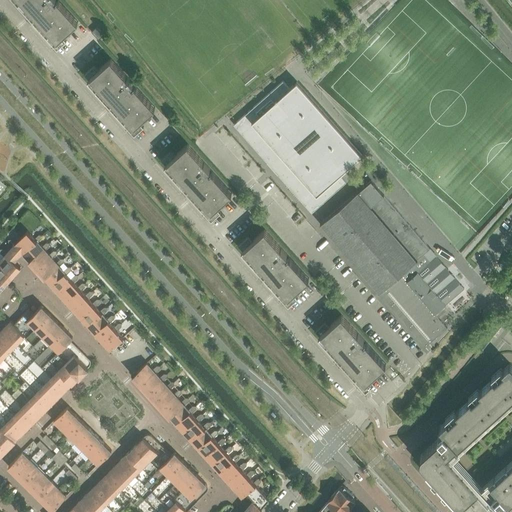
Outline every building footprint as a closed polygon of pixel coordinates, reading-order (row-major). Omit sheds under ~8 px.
[(16,0),(34,19),(36,22),(37,22),(58,46),(67,37),(64,34),(76,24),(78,22),(58,0),(56,2),(54,0),(16,0)] [(97,27),(91,32),(99,40),(104,35),(97,27)] [(94,65),(84,75),(111,104),(113,107),(118,112),(132,128),(135,132),(144,123),(142,119),(153,109),(155,107),(152,104),(135,85),(133,87),(131,85),(133,83),(111,58),(98,70),(94,65)] [(290,74),(231,126),(248,145),(249,146),(310,214),(369,161),(368,159),(366,158),(302,86),(298,81),(291,73),(290,74)] [(171,151),(161,160),(188,190),(190,192),(195,198),(209,213),(212,217),(221,209),(218,205),(230,194),(232,193),(212,171),(211,173),(208,170),(209,169),(210,169),(210,168),(188,144),(175,155),(171,151)] [(358,191),(321,224),(379,292),(378,293),(424,348),(447,328),(447,327),(438,317),(442,314),(439,310),(464,288),(384,195),(371,180),(358,191)] [(248,236),(238,245),(264,275),(267,278),(272,283),(286,299),(289,302),(298,294),(295,291),(307,280),(309,278),(289,256),(287,258),(285,255),(286,254),(287,254),(265,229),(252,240),(248,236)] [(8,243),(13,247),(7,253),(8,255),(15,261),(22,253),(36,240),(35,238),(28,230),(27,230),(16,243),(12,239),(8,239),(8,243)] [(39,235),(35,238),(36,240),(22,253),(29,260),(28,261),(29,261),(44,248),(42,246),(38,242),(42,238),(42,235),(39,235)] [(33,265),(36,268),(35,269),(36,269),(51,256),(49,254),(45,250),(49,246),(49,243),(46,243),(42,246),(44,248),(29,261),(30,263),(32,265),(33,265)] [(0,252),(4,256),(0,260),(0,263),(13,275),(21,267),(15,261),(8,255),(7,253),(3,249),(0,248),(0,252)] [(57,254),(57,251),(53,251),(49,254),(51,256),(36,269),(37,271),(38,271),(40,273),(44,276),(43,277),(58,264),(57,262),(52,258),(57,254)] [(45,279),(47,281),(48,281),(51,285),(65,272),(64,270),(60,266),(64,262),(64,259),(61,259),(57,262),(58,264),(43,277),(45,279)] [(0,263),(0,278),(6,283),(13,275),(0,263)] [(64,270),(65,272),(51,285),(58,293),(73,280),(71,278),(67,274),(71,270),(71,267),(68,267),(64,270)] [(71,278),(73,280),(58,293),(66,301),(80,288),(78,286),(74,282),(78,278),(78,275),(75,275),(71,278)] [(78,286),(80,288),(66,301),(73,309),(87,296),(86,295),(82,290),(86,286),(86,283),(82,283),(78,286)] [(86,295),(87,296),(73,309),(80,317),(94,304),(93,303),(89,298),(93,294),(93,291),(90,291),(86,295)] [(97,299),(93,303),(94,304),(80,317),(87,324),(86,325),(87,326),(102,312),(100,311),(96,306),(100,302),(100,299),(97,299)] [(41,305),(34,313),(28,319),(28,320),(36,327),(49,313),(41,305)] [(104,307),(100,311),(102,312),(87,326),(88,328),(88,327),(90,330),(91,329),(95,333),(109,320),(107,319),(103,314),(107,310),(107,307),(104,307)] [(29,309),(14,324),(19,329),(28,320),(28,319),(34,313),(29,309)] [(57,321),(49,313),(36,327),(43,335),(57,321)] [(111,315),(107,319),(109,320),(95,333),(101,340),(101,341),(101,342),(116,328),(115,327),(110,322),(114,318),(115,315),(111,315)] [(325,321),(315,331),(341,361),(344,363),(349,369),(363,384),(365,387),(366,388),(375,379),(374,379),(372,376),(384,365),(386,364),(366,342),(365,344),(362,341),(363,340),(364,340),(364,339),(342,315),(329,326),(325,321)] [(11,321),(4,328),(17,342),(25,334),(19,329),(14,324),(11,321)] [(65,328),(57,321),(43,335),(51,342),(65,328)] [(122,326),(122,323),(119,323),(115,327),(116,328),(101,342),(103,344),(103,343),(105,346),(106,345),(110,349),(124,337),(118,330),(122,326)] [(4,328),(0,331),(0,339),(10,349),(17,342),(4,328)] [(73,336),(65,328),(51,342),(59,350),(73,336)] [(0,339),(0,353),(3,357),(10,349),(0,339)] [(79,348),(71,356),(85,370),(89,366),(90,365),(90,364),(90,363),(90,362),(90,361),(90,360),(89,359),(89,358),(88,358),(79,348)] [(71,356),(63,365),(77,379),(85,370),(71,356)] [(137,380),(140,383),(139,384),(154,371),(156,372),(160,369),(160,366),(157,365),(153,369),(147,362),(132,376),(134,378),(136,380),(137,380)] [(508,511),(506,509),(511,505),(509,503),(511,500),(511,464),(490,484),(497,491),(488,499),(452,459),(462,450),(459,447),(511,398),(511,365),(510,363),(503,370),(501,368),(491,377),(493,378),(479,391),(477,389),(468,397),(469,399),(456,411),(454,409),(445,418),(447,420),(439,427),(443,431),(438,435),(440,437),(422,453),(421,454),(421,455),(421,456),(420,457),(420,458),(420,459),(421,460),(421,461),(422,462),(428,469),(426,471),(433,478),(431,479),(435,484),(437,483),(443,489),(441,491),(446,496),(447,494),(453,501),(452,502),(456,507),(458,506),(463,511),(508,511)] [(63,365),(54,373),(68,387),(77,379),(63,365)] [(160,377),(156,372),(154,371),(139,384),(141,386),(143,388),(144,388),(147,391),(146,392),(162,379),(163,380),(167,377),(167,374),(164,373),(160,377)] [(54,373),(46,381),(60,395),(68,387),(54,373)] [(167,385),(163,380),(162,379),(146,392),(148,394),(150,396),(151,396),(154,399),(153,400),(154,400),(169,387),(170,389),(174,385),(174,382),(171,381),(167,385)] [(46,381),(38,389),(52,403),(60,395),(46,381)] [(174,393),(170,389),(169,387),(154,400),(155,402),(158,404),(161,407),(160,408),(161,408),(176,395),(177,397),(181,393),(182,390),(178,390),(174,393)] [(38,389),(30,398),(44,411),(52,403),(38,389)] [(182,401),(177,397),(176,395),(161,408),(163,410),(165,412),(166,412),(169,415),(168,416),(183,403),(185,405),(189,401),(189,398),(186,398),(182,401)] [(30,398),(22,406),(36,420),(44,411),(30,398)] [(196,406),(193,406),(189,409),(185,405),(183,403),(168,416),(170,418),(172,420),(173,420),(176,423),(175,424),(190,411),(192,413),(196,409),(196,406)] [(22,406),(14,414),(28,428),(36,420),(22,406)] [(54,420),(61,428),(75,414),(68,406),(54,420)] [(180,428),(183,431),(182,432),(183,432),(198,419),(199,421),(203,417),(203,414),(200,414),(196,417),(192,413),(190,411),(175,424),(177,426),(179,428),(180,428)] [(14,414),(5,422),(19,436),(28,428),(14,414)] [(75,414),(61,428),(69,435),(82,421),(75,414)] [(187,436),(190,439),(189,440),(190,441),(205,427),(206,429),(210,425),(211,422),(207,422),(203,425),(199,421),(198,419),(183,432),(184,434),(186,436),(187,436)] [(82,421),(69,435),(76,442),(90,428),(82,421)] [(5,422),(0,427),(0,433),(11,444),(19,436),(5,422)] [(211,433),(206,429),(205,427),(190,441),(191,442),(192,442),(194,445),(194,444),(197,447),(197,448),(197,449),(212,435),(214,437),(218,433),(218,430),(215,430),(211,433)] [(90,428),(76,442),(83,449),(97,435),(90,428)] [(0,433),(0,449),(3,453),(11,444),(0,433)] [(46,434),(42,438),(47,442),(51,438),(46,434)] [(144,436),(140,440),(154,454),(162,446),(152,435),(151,435),(150,434),(149,434),(148,434),(147,434),(146,434),(146,435),(145,435),(145,436),(144,436)] [(97,435),(83,449),(90,456),(104,443),(97,435)] [(202,452),(205,455),(204,456),(204,457),(219,443),(221,445),(225,441),(225,438),(222,438),(218,441),(214,437),(212,435),(197,449),(199,450),(201,453),(202,452)] [(51,447),(55,443),(51,438),(47,442),(51,447)] [(40,440),(36,444),(41,448),(45,444),(40,440)] [(140,440),(132,448),(146,462),(154,454),(140,440)] [(98,464),(112,450),(104,443),(90,456),(98,464)] [(225,450),(221,445),(219,443),(204,457),(206,458),(208,461),(209,460),(212,463),(211,464),(212,465),(227,451),(228,453),(232,449),(232,446),(229,446),(225,450)] [(45,453),(49,449),(45,444),(41,448),(45,453)] [(132,448),(124,456),(138,470),(146,462),(132,448)] [(59,449),(56,453),(60,458),(64,454),(59,449)] [(218,472),(219,473),(234,459),(235,461),(239,457),(240,454),(236,454),(232,458),(228,453),(227,451),(212,465),(213,467),(213,466),(215,469),(216,468),(219,471),(218,472)] [(22,452),(9,465),(16,473),(30,459),(22,452)] [(171,455),(161,465),(168,473),(182,459),(174,452),(171,455)] [(60,458),(56,453),(52,457),(56,462),(60,458)] [(64,454),(60,458),(65,462),(68,458),(64,454)] [(124,456),(116,465),(130,478),(138,470),(124,456)] [(30,459),(16,473),(23,480),(37,466),(36,465),(38,462),(33,457),(31,460),(30,459)] [(60,458),(56,462),(61,466),(65,462),(60,458)] [(182,459),(168,473),(176,481),(190,467),(182,459)] [(240,466),(235,461),(234,459),(219,473),(220,475),(221,474),(223,477),(223,476),(226,479),(226,480),(226,481),(241,467),(243,469),(247,465),(247,462),(243,462),(240,466)] [(75,463),(71,467),(76,471),(80,467),(75,463)] [(116,465),(108,473),(122,487),(130,478),(116,465)] [(37,466),(23,480),(31,487),(44,474),(37,466)] [(80,476),(84,472),(80,467),(76,471),(80,476)] [(198,475),(190,467),(176,481),(184,489),(198,475)] [(231,484),(234,487),(233,488),(233,489),(248,475),(250,477),(254,473),(254,470),(251,470),(247,474),(243,469),(241,467),(226,481),(228,483),(228,482),(230,485),(231,484)] [(69,469),(65,473),(70,477),(74,473),(69,469)] [(74,481),(78,478),(74,473),(70,477),(74,481)] [(108,473),(99,481),(113,495),(122,487),(108,473)] [(44,474),(31,487),(38,495),(52,481),(44,474)] [(184,489),(197,501),(207,491),(207,490),(208,490),(208,488),(208,487),(208,486),(207,485),(207,484),(206,483),(198,475),(184,489)] [(254,482),(250,477),(248,475),(233,489),(235,490),(237,493),(238,492),(240,494),(241,496),(247,491),(255,483),(257,485),(261,482),(261,478),(258,478),(254,482)] [(52,481),(38,495),(45,502),(59,488),(52,481)] [(99,481),(91,489),(105,503),(113,495),(99,481)] [(244,510),(242,511),(257,511),(269,499),(269,498),(257,485),(255,483),(247,491),(253,499),(249,504),(244,510)] [(318,511),(345,511),(353,503),(355,500),(352,498),(354,495),(349,491),(345,487),(342,489),(340,487),(318,511)] [(66,496),(66,495),(59,488),(45,502),(53,509),(66,496)] [(91,489),(83,497),(97,511),(105,503),(91,489)] [(83,497),(75,506),(81,511),(96,511),(97,511),(83,497)] [(189,511),(176,499),(169,507),(174,511),(189,511)]
